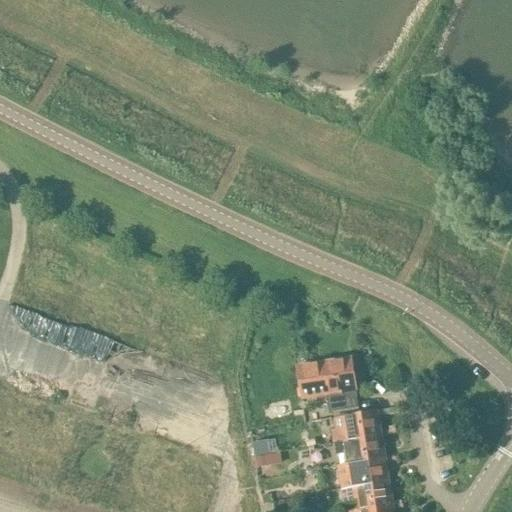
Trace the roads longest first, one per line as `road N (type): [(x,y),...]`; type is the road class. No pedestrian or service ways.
road 1 (tertiary): [(511,386),(422,319),(0,108)]
road 2 (unknown): [(459,511),(424,440),(409,381)]
road 3 (unknown): [(0,176),(20,240),(0,307)]
